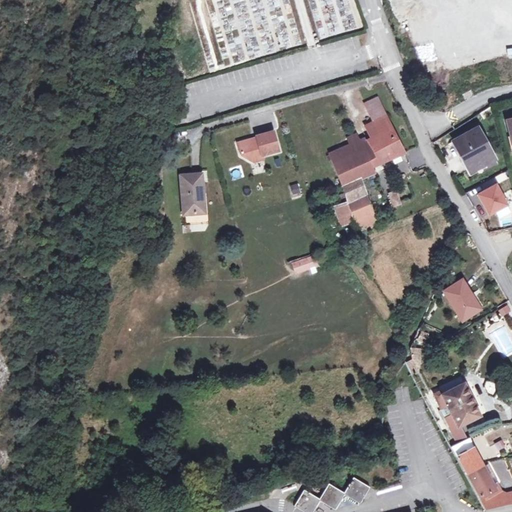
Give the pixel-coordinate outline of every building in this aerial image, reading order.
[(511,0),(414,0),(420,19),(431,16),(434,24),(422,27),(431,61),(440,58),(469,50),(480,47),(505,40),(511,38),(511,0)] [(420,19),(422,27),(434,24),(431,16),(420,19)] [(506,45),(505,40),(480,47),(481,52),(506,45)] [(470,55),(469,50),(440,58),(442,63),(470,55)] [(286,92),(284,85),(262,90),(264,97),(286,92)] [(367,140),(379,163),(404,152),(377,97),(364,103),(373,122),(365,125),(370,136),(376,133),(377,135),(367,140)] [(470,176),(487,166),(486,164),(495,158),(477,127),(454,140),(470,169),(466,171),(470,176)] [(257,138),(241,142),(243,148),(241,152),(241,155),(250,160),(253,159),(263,156),(262,155),(279,150),(273,131),(256,136),(257,138)] [(374,171),(372,166),(362,142),(361,140),(359,140),(356,134),(348,138),(351,145),(329,153),(342,186),(360,177),(374,171)] [(372,166),(379,163),(367,140),(362,142),(372,166)] [(486,164),(487,166),(488,168),(498,163),(495,158),(486,164)] [(201,174),(182,176),(185,214),(205,212),(201,174)] [(342,186),(347,202),(354,220),(357,230),(360,230),(361,233),(372,228),(370,224),(377,222),(360,177),(342,186)] [(296,183),(290,185),(293,194),(300,191),(296,183)] [(497,183),(477,194),(490,217),(510,206),(497,183)] [(391,206),(400,205),(399,194),(389,195),(391,206)] [(342,224),(354,220),(347,202),(335,206),(342,224)] [(205,212),(185,214),(185,221),(205,220),(205,212)] [(312,254),(291,262),(295,274),(317,266),(312,254)] [(473,294),(463,279),(445,291),(463,320),(480,310),(471,296),(473,294)] [(511,309),(508,303),(497,309),(502,317),(511,310),(511,309)] [(420,370),(421,347),(411,347),(411,360),(407,360),(407,370),(420,370)] [(481,415),(464,382),(438,396),(444,407),(448,405),(453,414),(446,417),(452,429),(459,425),(459,427),(481,415)] [(453,414),(448,405),(444,407),(442,408),(446,417),(453,414)] [(483,466),(469,437),(451,447),(456,457),(458,456),(481,499),(499,488),(496,482),(493,484),(483,466)] [(498,481),(488,463),(483,466),(493,484),(496,482),(498,481)] [(369,488),(353,479),(344,494),(327,483),(319,499),(305,490),(297,504),(309,511),(310,511),(318,500),(335,509),(343,496),(359,506),(366,492),(369,488)] [(481,499),(482,499),(486,510),(511,504),(508,493),(507,493),(500,490),(499,488),(481,499)]
